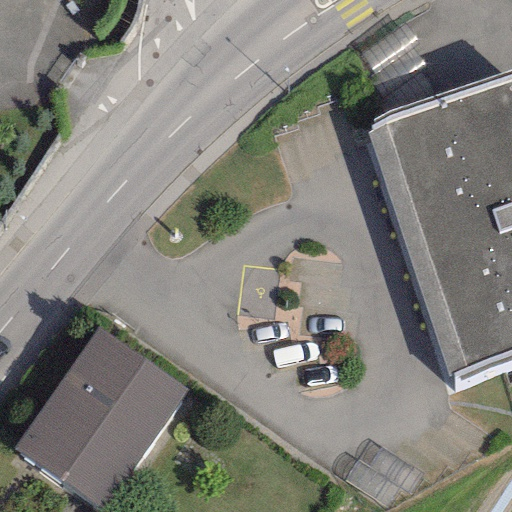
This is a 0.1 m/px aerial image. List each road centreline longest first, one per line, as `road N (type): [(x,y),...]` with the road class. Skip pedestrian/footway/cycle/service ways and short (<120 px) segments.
road 1 (unknown): [(83,235),(288,414),(315,428),(355,430),(408,396),(416,367),(410,304),(377,206),(348,159)]
road 2 (secondary): [(0,333),(167,137),(324,0)]
